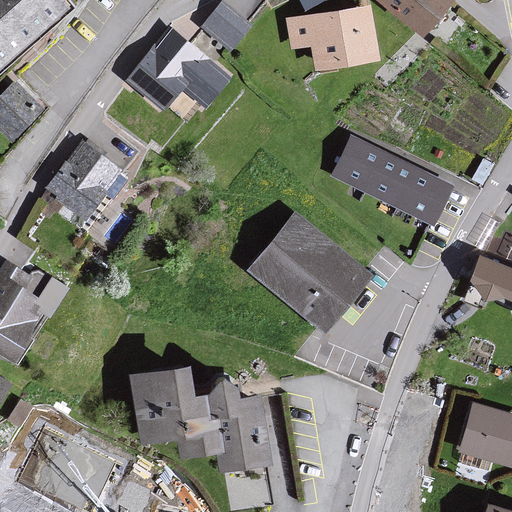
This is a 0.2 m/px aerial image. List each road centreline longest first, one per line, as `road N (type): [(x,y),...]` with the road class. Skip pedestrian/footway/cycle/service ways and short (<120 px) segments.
road 1 (residential): [(362,511),(418,331),(511,160)]
road 2 (residential): [(0,248),(162,22),(192,0)]
